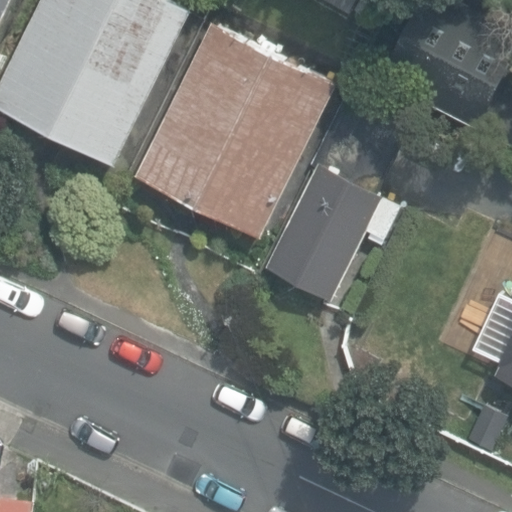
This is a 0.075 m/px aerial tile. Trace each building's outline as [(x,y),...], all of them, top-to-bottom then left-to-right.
[(45,0),(0,92),(0,103),(119,163),(197,7),(183,0),(45,0)] [(0,0),(0,33),(15,0),(0,0)] [(327,0),(353,14),(360,0),(327,0)] [(511,1),(510,0),(407,0),(387,39),(505,99),(511,86),(511,1)] [(142,174),(266,235),(343,79),(219,18),(142,174)] [(269,265),(336,298),(369,233),(387,241),(406,202),(383,191),(420,116),(355,84),(316,163),(320,165),(269,265)] [(353,312),(339,340),(388,363),(413,309),(380,294),(368,319),(353,312)] [(486,368),(511,379),(511,294),(504,312),(510,315),(486,368)] [(0,511),(35,511),(37,498),(0,493),(0,511)]
